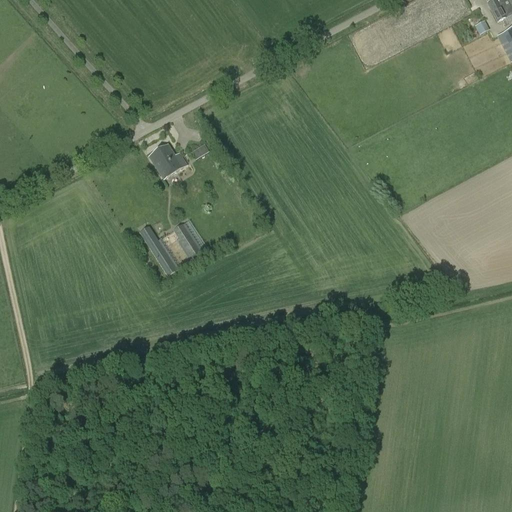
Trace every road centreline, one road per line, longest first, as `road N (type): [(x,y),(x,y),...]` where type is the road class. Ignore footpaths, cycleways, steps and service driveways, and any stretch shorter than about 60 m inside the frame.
road 1 (unclassified): [(0,209),(394,0)]
road 2 (track): [(19,511),(33,390),(0,238)]
